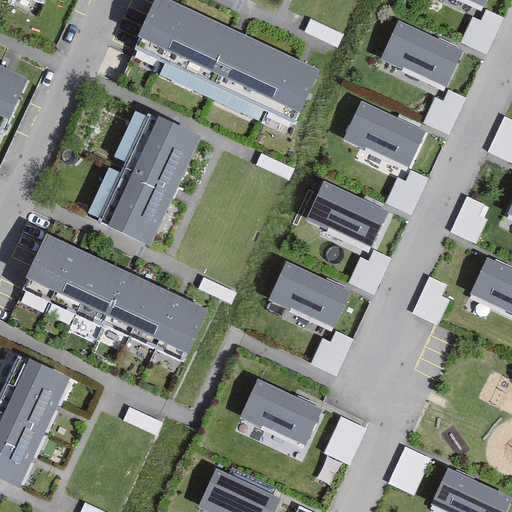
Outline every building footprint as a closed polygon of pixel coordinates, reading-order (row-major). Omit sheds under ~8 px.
[(57,0),(17,0),(51,15),(57,0)] [(161,0),(157,0),(134,50),(295,124),(319,72),(161,0)] [(487,0),(466,0),(484,8),(487,0)] [(503,16),(486,8),(481,20),(472,16),(460,41),(487,53),(503,16)] [(463,49),(398,19),(381,56),(446,85),(463,49)] [(36,85),(0,67),(0,138),(10,143),(36,85)] [(466,96),(449,89),(443,100),(434,96),(423,122),(449,133),(466,96)] [(425,131),(360,103),(345,138),(410,167),(425,131)] [(200,136),(148,113),(97,222),(149,246),(200,136)] [(511,119),(505,116),(487,152),(511,163),(511,119)] [(429,178),(412,170),(407,182),(398,177),(386,203),(412,215),(429,178)] [(389,209),(324,181),(308,218),(373,246),(389,209)] [(467,195),(450,231),(475,243),(487,219),(479,215),(485,204),(467,195)] [(82,250),(55,239),(31,295),(57,307),(82,250)] [(392,257),(375,249),(369,260),(360,256),(349,282),(375,293),(392,257)] [(84,319),(109,262),(82,250),(57,307),(84,319)] [(511,270),(486,259),(468,299),(511,318),(511,270)] [(352,290),(285,261),(269,299),(335,328),(352,290)] [(136,274),(109,262),(84,319),(111,330),(136,274)] [(163,286),(136,274),(111,330),(138,343),(163,286)] [(431,276),(413,312),(437,323),(439,324),(451,299),(443,295),(448,284),(431,276)] [(190,299),(163,286),(138,343),(165,355),(190,299)] [(218,311),(190,299),(165,355),(192,367),(218,311)] [(354,338),(337,330),(332,342),(323,337),(311,363),(337,375),(354,338)] [(72,377),(19,353),(0,394),(0,477),(22,487),(72,377)] [(322,406),(259,378),(242,415),(305,443),(322,406)] [(367,427),(341,415),(324,452),(349,464),(367,427)] [(431,458),(405,446),(388,483),(414,495),(431,458)] [(503,511),(511,495),(449,466),(433,500),(457,511),(503,511)] [(270,511),(278,497),(218,468),(200,505),(214,511),(270,511)]
